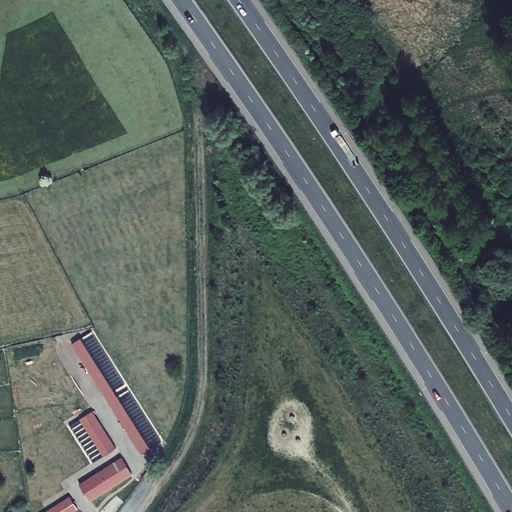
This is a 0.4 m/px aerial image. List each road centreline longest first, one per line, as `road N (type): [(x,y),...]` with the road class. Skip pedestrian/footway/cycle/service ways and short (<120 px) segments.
road 1 (motorway): [(181,0),(511,510)]
road 2 (motorway): [(511,419),(238,0)]
road 3 (track): [(511,372),(271,0)]
